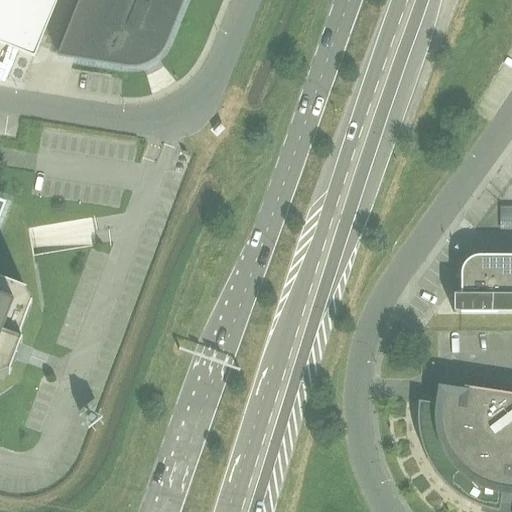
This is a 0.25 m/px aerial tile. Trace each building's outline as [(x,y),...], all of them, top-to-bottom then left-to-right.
[(0,0),(0,43),(34,57),(56,0),(0,0)] [(79,0),(57,55),(59,55),(61,52),(76,58),(76,60),(126,67),(127,66),(136,66),(142,64),(145,69),(158,62),(155,57),(160,52),(164,44),(166,45),(183,0),(79,0)] [(26,210),(5,202),(0,216),(0,397),(21,383),(44,320),(26,210)] [(511,312),(511,256),(479,257),(476,257),(474,257),(472,258),(470,259),(468,261),(466,262),(464,264),(463,266),(462,268),(461,271),(460,273),(460,275),(460,299),(455,299),(455,295),(453,295),(453,313),(511,312)] [(511,394),(463,388),(462,395),(442,392),(440,405),(418,402),(418,403),(417,410),(417,412),(417,417),(417,422),(417,427),(417,429),(418,429),(418,433),(419,438),(421,443),(420,443),(421,445),(424,452),(427,459),(426,459),(427,460),(430,464),(432,469),(435,473),(436,474),(439,478),(442,482),(446,485),(446,486),(447,487),(447,486),(450,489),(453,491),(456,494),(459,496),(460,497),(464,499),(469,502),(473,504),(475,505),(479,506),(484,508),(489,509),(489,510),(490,510),(491,510),(497,511),(499,511),(500,503),(511,504),(511,394)]
